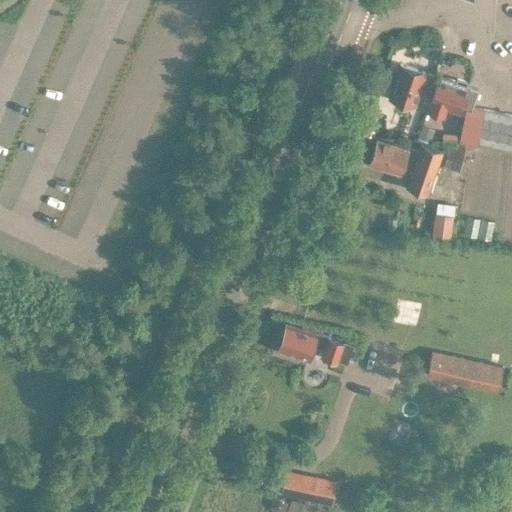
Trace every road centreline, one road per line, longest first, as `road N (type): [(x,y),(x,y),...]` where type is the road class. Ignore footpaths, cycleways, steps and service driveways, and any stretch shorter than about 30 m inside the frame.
road 1 (secondary): [(139,511),(341,0)]
road 2 (track): [(511,363),(192,287)]
